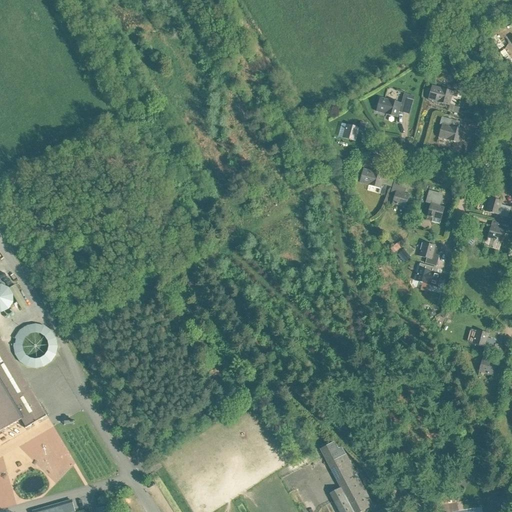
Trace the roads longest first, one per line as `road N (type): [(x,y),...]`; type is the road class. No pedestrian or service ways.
road 1 (residential): [(511,159),(465,186),(404,169),(400,158),(374,151)]
road 2 (track): [(511,131),(431,0)]
